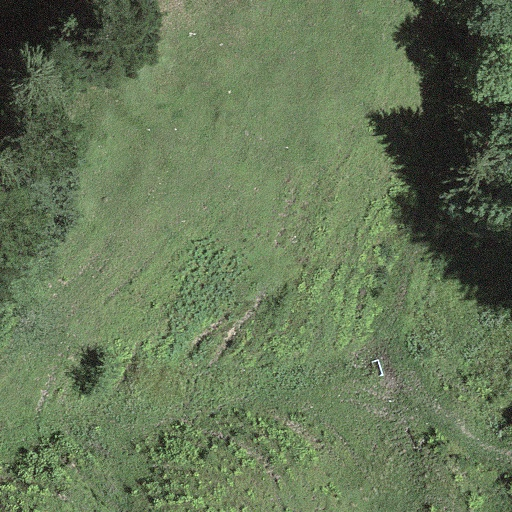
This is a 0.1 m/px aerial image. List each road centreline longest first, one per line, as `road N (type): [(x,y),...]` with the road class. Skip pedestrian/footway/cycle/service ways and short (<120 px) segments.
road 1 (track): [(447,0),(460,116),(451,159),(392,304),(388,343),(406,387),(476,442),(511,457)]
road 2 (track): [(125,0),(129,23),(91,134),(0,287)]
